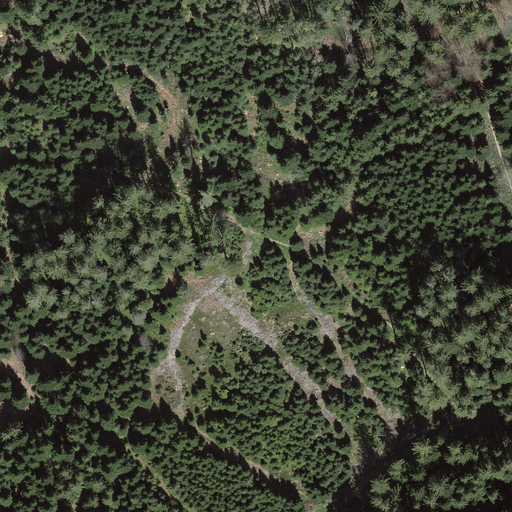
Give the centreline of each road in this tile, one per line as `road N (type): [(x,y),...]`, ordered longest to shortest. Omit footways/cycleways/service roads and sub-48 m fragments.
road 1 (track): [(0,161),(157,194),(260,237)]
road 2 (track): [(326,511),(401,453),(446,432),(511,444)]
road 3 (track): [(511,178),(473,80),(405,0)]
